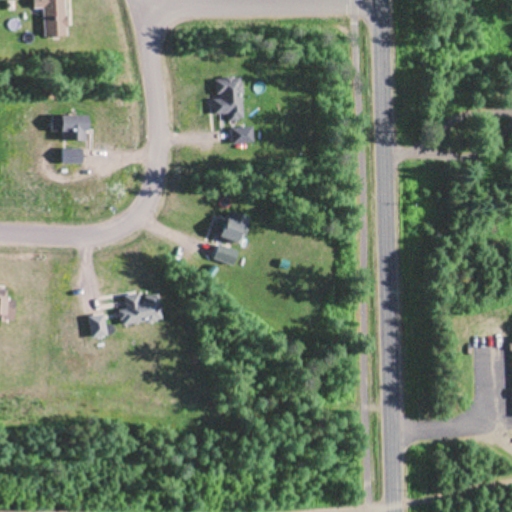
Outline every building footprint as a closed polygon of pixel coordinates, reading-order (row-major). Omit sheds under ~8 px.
[(29,0),(30,4),(41,4),(41,33),(63,32),(62,0),(29,0)] [(238,76),(218,76),(218,97),(214,97),(214,109),(238,109),(238,76)] [(84,112),(48,112),(48,126),(84,126),(84,112)] [(249,219),(230,204),(213,225),(232,241),(249,219)] [(4,286),(0,285),(0,315),(13,316),(13,296),(4,296),(4,286)] [(117,306),(119,321),(160,316),(157,289),(123,293),(124,305),(117,306)]
